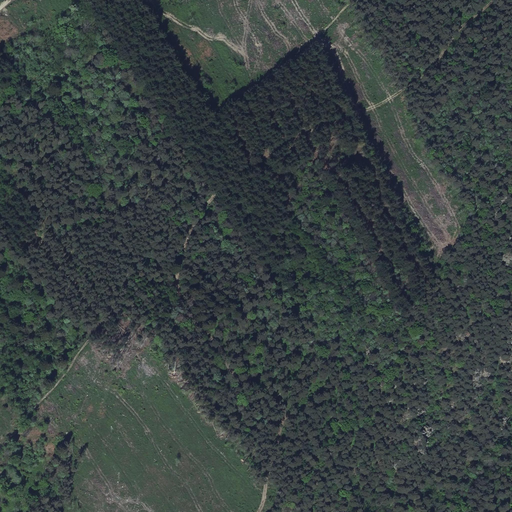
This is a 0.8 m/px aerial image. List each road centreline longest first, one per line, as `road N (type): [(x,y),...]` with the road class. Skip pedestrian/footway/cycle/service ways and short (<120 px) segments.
road 1 (track): [(255,511),(284,406),(236,377),(194,322),(175,276),(182,234),(234,172),(275,142),(409,82),(489,0)]
road 2 (track): [(0,446),(112,308),(162,195),(216,112),(315,39),(353,0)]
